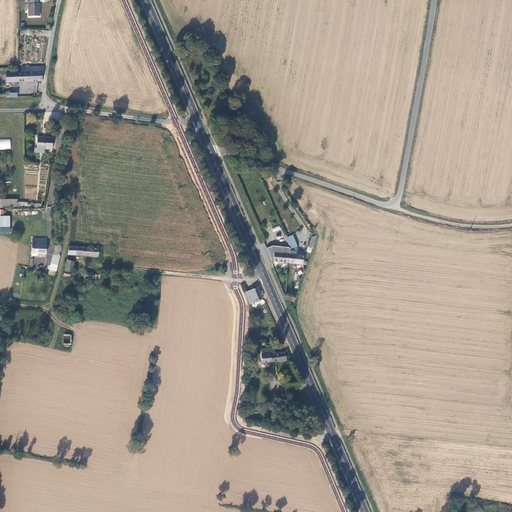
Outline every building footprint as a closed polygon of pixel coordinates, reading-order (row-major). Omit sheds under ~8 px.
[(38,0),(28,0),(29,17),(40,16),(40,4),(38,3),(38,0)] [(6,73),(7,82),(37,81),(42,81),(42,73),(44,73),(44,66),(27,67),(26,73),(20,73),(6,73)] [(53,138),(38,137),(37,148),(35,148),(34,153),(44,153),(45,149),(52,149),(53,138)] [(0,138),(0,149),(10,149),(10,139),(0,138)] [(1,227),(10,226),(10,216),(4,216),(4,209),(0,209),(0,216),(1,216),(1,227)] [(292,235),(285,238),(290,250),(297,247),(292,235)] [(313,249),(317,236),(312,239),(309,248),(313,249)] [(45,245),(32,244),(32,253),(46,253),(46,245),(45,245)] [(98,249),(69,246),(68,255),(98,257),(98,249)] [(274,261),(289,263),(290,251),(267,248),(271,260),(274,260),(274,261)] [(290,251),(289,263),(303,265),(305,252),(304,252),(290,251)] [(54,255),(50,270),(56,271),(60,255),(54,255)] [(65,271),(69,272),(71,272),(72,272),(74,261),(67,260),(65,271)] [(84,281),(93,281),(93,280),(94,274),(94,273),(85,273),(84,281)] [(258,287),(245,293),(250,304),(263,299),(263,298),(258,287)] [(287,361),(286,352),(276,353),(275,347),(261,349),(262,363),(287,361)]
